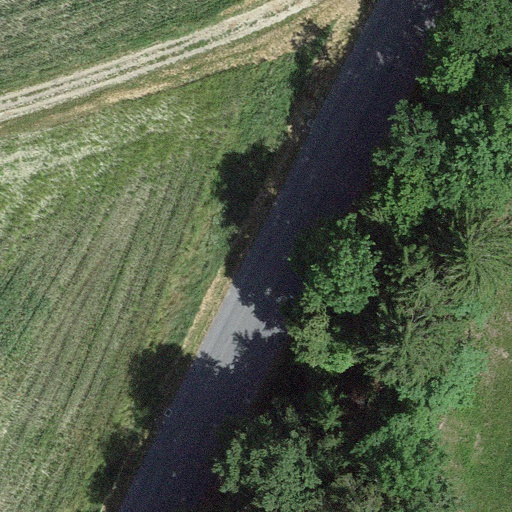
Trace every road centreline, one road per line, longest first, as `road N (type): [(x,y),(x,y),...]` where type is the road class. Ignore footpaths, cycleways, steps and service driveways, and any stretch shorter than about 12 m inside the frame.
road 1 (tertiary): [(157,511),(420,0)]
road 2 (track): [(0,107),(304,0)]
